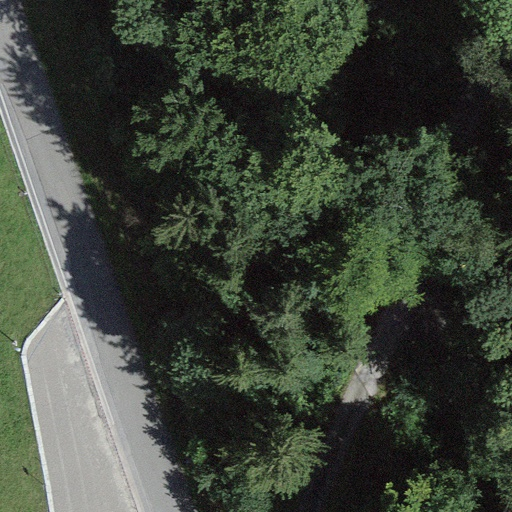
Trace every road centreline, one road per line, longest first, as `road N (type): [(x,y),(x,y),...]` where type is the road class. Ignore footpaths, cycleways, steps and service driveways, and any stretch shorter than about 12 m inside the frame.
road 1 (track): [(317,511),(413,299),(511,12)]
road 2 (track): [(413,299),(511,502)]
